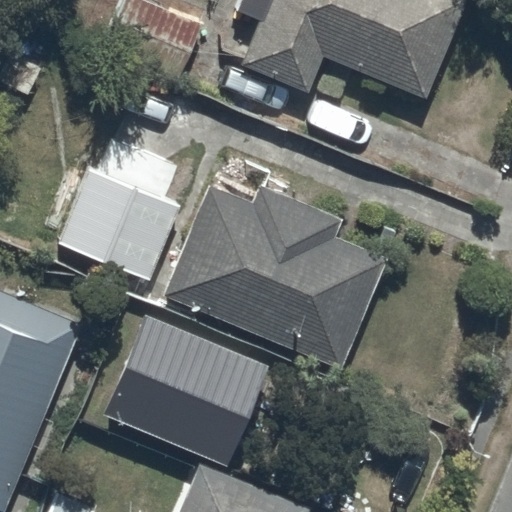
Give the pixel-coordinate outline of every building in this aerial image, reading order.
[(118,0),(103,30),(174,64),(200,10),(179,0),(118,0)] [(454,0),(231,0),(231,2),(254,12),(237,55),(304,82),(318,47),(419,88),(454,0)] [(204,176),(162,284),(336,359),(379,251),(325,230),(333,210),(254,179),(248,194),(204,176)] [(156,213),(83,181),(54,247),(127,279),(156,213)] [(78,312),(0,283),(0,502),(1,502),(78,312)] [(196,452),(170,511),(300,511),(306,500),(196,452)]
